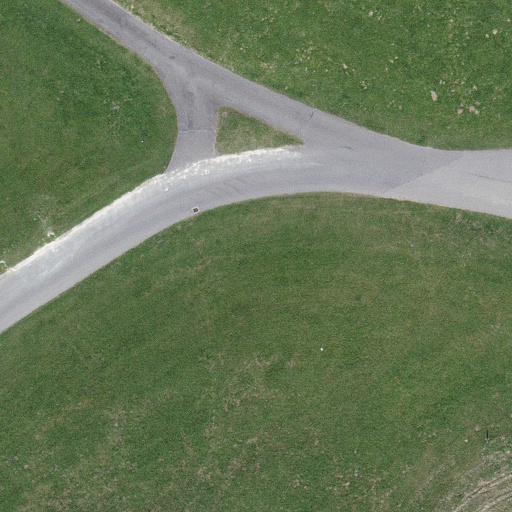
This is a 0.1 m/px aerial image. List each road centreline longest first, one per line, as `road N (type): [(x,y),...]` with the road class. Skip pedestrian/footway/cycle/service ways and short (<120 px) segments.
road 1 (unclassified): [(193,75),(409,170)]
road 2 (unclassified): [(184,190),(298,168),(409,170)]
road 3 (unclassified): [(0,303),(184,190)]
road 4 (unclassified): [(88,0),(193,75)]
